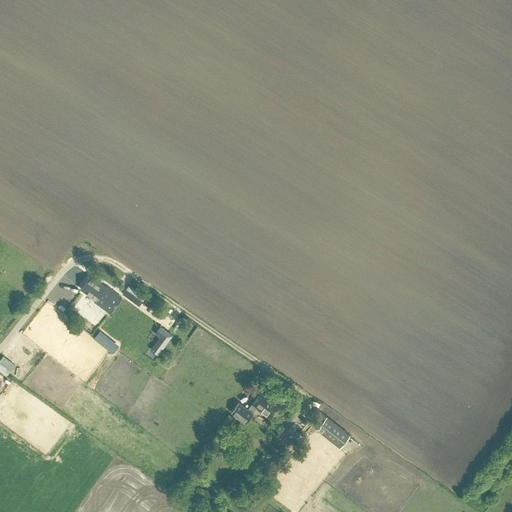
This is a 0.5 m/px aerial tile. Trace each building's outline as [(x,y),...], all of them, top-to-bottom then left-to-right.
[(31,257),(25,266),(31,271),(38,262),(31,257)] [(105,286),(90,275),(81,287),(95,298),(94,300),(109,311),(120,295),(106,284),(105,286)] [(160,326),(154,334),(159,337),(150,350),(158,356),(172,335),(160,326)] [(0,369),(6,373),(10,368),(0,361),(0,369)] [(246,421),(258,405),(262,408),(260,410),(270,417),(280,403),(271,396),(269,398),(261,392),(249,408),(239,401),(232,410),(246,421)] [(339,446),(349,433),(325,415),(315,427),(339,446)] [(305,430),(301,436),(326,451),(330,445),(305,430)] [(274,480),(285,466),(276,458),(264,473),(274,480)] [(243,490),(234,492),(235,500),(244,498),(243,490)]
